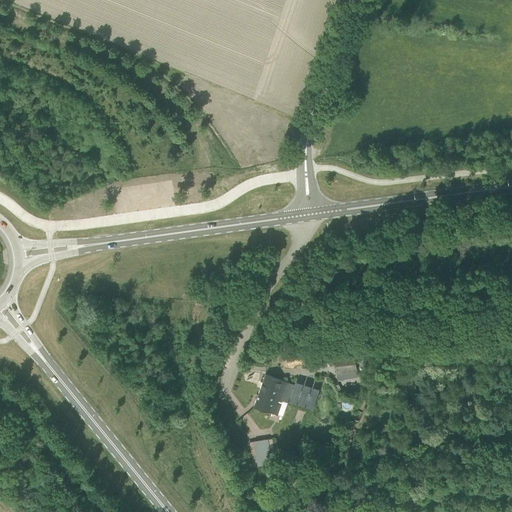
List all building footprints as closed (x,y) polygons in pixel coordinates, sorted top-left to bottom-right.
[(401,333),(371,338),(373,351),(403,347),(401,333)] [(334,358),(337,375),(357,372),(355,354),(334,358)] [(287,402),(292,388),(287,387),(289,382),(265,374),(254,406),(269,411),(270,411),(278,414),(281,403),(277,402),(278,399),(282,401),(283,400),(287,402)] [(276,462),(272,438),(267,439),(271,463),(276,462)] [(258,465),(255,441),(250,442),(253,465),(258,465)]
